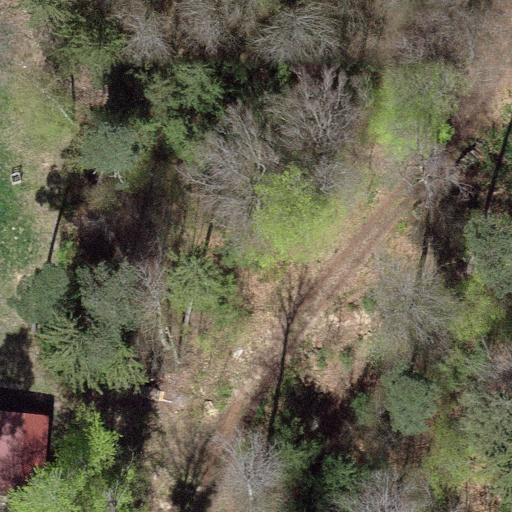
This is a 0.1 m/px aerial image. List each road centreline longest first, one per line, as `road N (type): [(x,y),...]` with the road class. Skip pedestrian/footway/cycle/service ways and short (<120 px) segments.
road 1 (track): [(511,47),(267,376),(233,449),(216,511)]
road 2 (track): [(0,395),(114,428),(233,449)]
